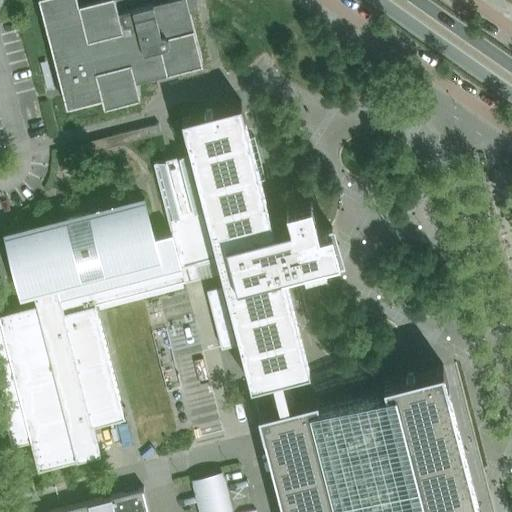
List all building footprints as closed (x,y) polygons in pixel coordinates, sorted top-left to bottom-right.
[(140,95),(138,89),(135,78),(202,61),(189,10),(197,8),(195,3),(182,6),(180,0),(39,0),(62,89),(66,105),(100,97),(102,105),(140,95)] [(273,408),(296,402),(289,375),(310,369),(308,365),(284,271),(339,256),(332,227),(331,227),(319,230),(311,200),(286,206),(290,223),(280,225),(273,227),(261,179),(265,178),(254,136),(250,137),(245,119),(245,118),(240,101),(215,107),(181,116),(186,134),(191,152),(153,161),(171,230),(153,235),(144,200),(145,200),(144,197),(5,233),(5,236),(6,235),(20,291),(20,293),(33,290),(37,302),(0,311),(0,400),(11,444),(10,444),(11,445),(31,440),(38,468),(100,452),(93,424),(125,416),(124,414),(124,415),(95,304),(96,304),(96,303),(174,283),(174,284),(200,277),(196,263),(219,257),(225,284),(206,289),(221,347),(240,342),(250,380),(251,384),(266,380),(273,408)] [(160,133),(158,123),(148,125),(151,135),(160,133)] [(296,402),(273,408),(258,412),(283,511),(149,511),(143,488),(144,488),(143,487),(110,495),(48,511),(49,511),(47,511),(480,511),(443,364),(383,379),(385,387),(319,404),(317,397),(296,402)] [(232,511),(221,470),(190,478),(199,511),(232,511)]
